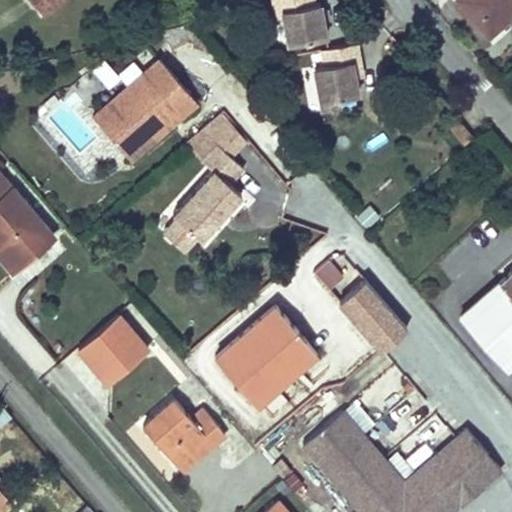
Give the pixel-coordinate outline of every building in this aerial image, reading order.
[(31,0),(42,13),(58,0),(31,0)] [(312,0),(272,0),(276,17),(282,15),(287,43),(325,36),(318,2),(313,3),(312,0)] [(468,11),(459,0),(456,0),(455,2),(465,13),(468,11)] [(476,19),(496,0),(459,0),(468,11),(476,19)] [(500,24),(511,12),(511,0),(496,0),(476,19),(489,33),(500,24)] [(505,29),(511,22),(511,12),(500,24),(505,29)] [(356,41),(321,48),(324,64),(313,66),(320,100),(338,97),(357,93),(354,76),(352,65),(360,64),(356,41)] [(93,115),(124,150),(190,93),(159,57),(93,115)] [(360,64),(352,65),(354,76),(362,75),(360,64)] [(190,93),(124,150),(131,158),(197,100),(190,93)] [(320,100),(322,111),(339,108),(338,97),(320,100)] [(222,110),(202,128),(230,154),(245,138),(222,110)] [(459,119),(450,127),(463,143),(473,136),(459,119)] [(202,128),(185,142),(212,168),(173,211),(176,214),(162,229),(183,249),(197,234),(202,238),(218,220),(216,217),(222,210),(224,213),(242,193),(230,183),(244,167),(230,154),(202,128)] [(0,172),(0,242),(19,265),(54,234),(0,172)] [(218,220),(224,213),(222,210),(216,217),(218,220)] [(511,253),(500,240),(462,273),(483,296),(500,280),(496,276),(511,261),(511,253)] [(0,242),(0,254),(13,270),(19,265),(0,242)] [(339,251),(316,270),(340,298),(337,301),(380,352),(408,328),(358,269),(356,271),(339,251)] [(483,296),(461,316),(507,368),(511,364),(511,269),(500,280),(483,296)] [(174,285),(162,292),(175,316),(187,310),(174,285)] [(214,356),(249,395),(310,343),(275,303),(214,356)] [(108,386),(152,346),(120,310),(75,349),(108,386)] [(249,396),(254,402),(255,403),(258,401),(316,351),(310,343),(249,395),(249,396)] [(174,396),(142,424),(173,460),(204,434),(208,438),(220,428),(201,405),(190,415),(174,396)] [(341,408),(302,442),(362,511),(447,511),(501,467),(467,427),(403,481),(341,408)] [(204,434),(173,460),(181,470),(225,433),(220,428),(208,438),(204,434)] [(0,509),(11,501),(0,487),(0,509)] [(291,511),(280,499),(263,511),(291,511)]
